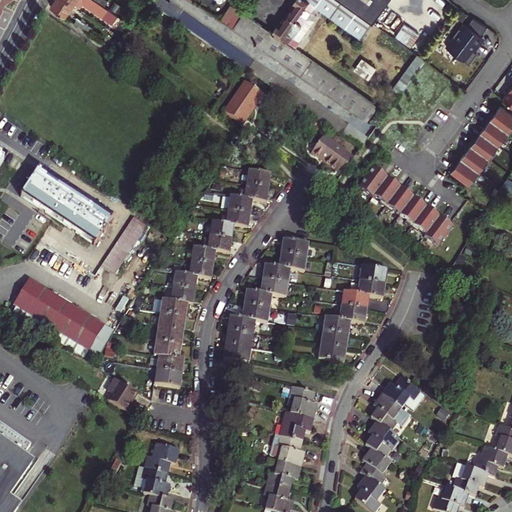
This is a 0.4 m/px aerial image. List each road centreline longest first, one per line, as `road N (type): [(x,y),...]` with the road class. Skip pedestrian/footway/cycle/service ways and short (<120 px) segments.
road 1 (residential): [(200,511),(208,316),(300,185)]
road 2 (residential): [(325,511),(341,409),(413,275)]
road 3 (residential): [(503,28),(505,54),(419,172)]
